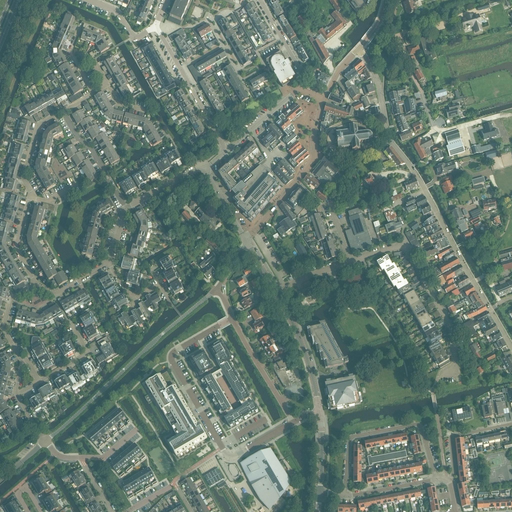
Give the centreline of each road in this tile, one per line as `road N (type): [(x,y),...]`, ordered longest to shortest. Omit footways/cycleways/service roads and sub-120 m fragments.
road 1 (residential): [(357,50),(378,86),(389,140),(511,348)]
road 2 (residential): [(293,422),(235,455),(219,445),(170,356),(232,318)]
road 3 (residential): [(44,442),(219,285)]
road 4 (residential): [(349,262),(408,250),(453,329),(454,367),(439,377)]
road 5 (residential): [(435,479),(418,425),(352,436),(344,496)]
road 6 (residential): [(246,242),(314,157),(323,100)]
road 7 (residential): [(155,26),(226,152)]
road 8 (residential): [(319,414),(305,355),(275,291)]
road 9 (residential): [(434,132),(421,92),(378,23)]
road 10 (residential): [(293,422),(232,318)]
